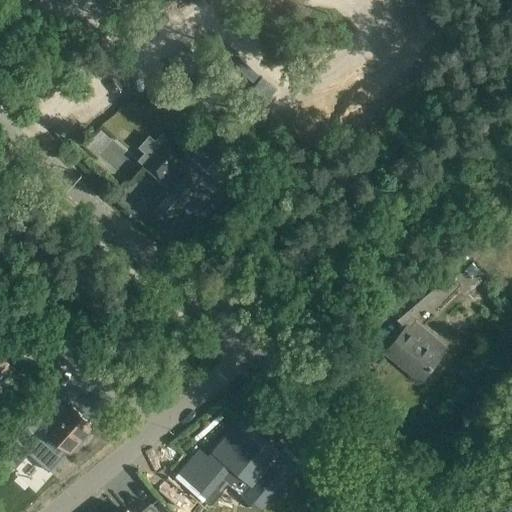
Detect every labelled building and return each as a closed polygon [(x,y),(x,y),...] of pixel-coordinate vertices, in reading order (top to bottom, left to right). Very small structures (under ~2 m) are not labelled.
[(184,152),(169,139),(158,151),(144,166),(168,187),(153,205),(171,221),(194,194),(204,204),(228,176),(213,163),(206,172),(184,152)] [(454,279),(445,268),(423,287),(392,313),(402,324),(432,298),(454,279)] [(448,348),(414,321),(408,329),(406,327),(386,352),(421,381),(448,348)] [(0,381),(14,367),(0,353),(0,381)] [(39,412),(0,454),(14,467),(28,452),(47,470),(65,451),(68,454),(93,426),(70,405),(53,425),(39,412)] [(280,452),(241,419),(207,458),(199,450),(178,475),(205,498),(231,467),(252,484),(245,493),(262,507),(280,486),(274,481),(286,467),(286,464),(276,456),(280,452)] [(191,496),(168,477),(157,489),(180,508),(191,496)] [(157,511),(150,503),(148,505),(150,506),(142,511),(157,511)] [(317,511),(307,503),(299,511),(317,511)]
